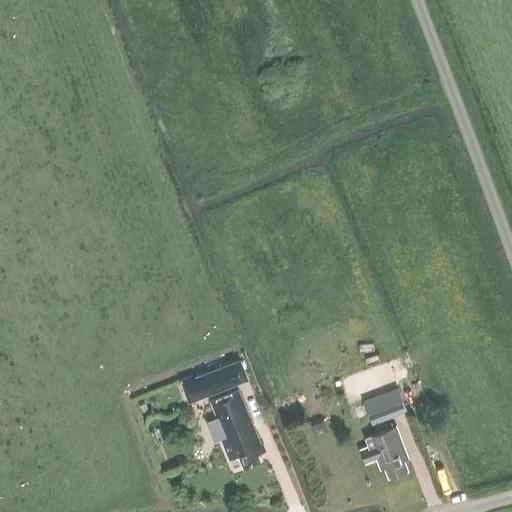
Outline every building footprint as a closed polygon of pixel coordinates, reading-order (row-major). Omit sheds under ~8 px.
[(248,379),(240,359),(195,377),(194,375),(180,380),(187,398),(199,393),(201,398),(248,379)] [(406,411),(398,388),(362,401),(371,424),(406,411)] [(261,463),(257,455),(264,453),(238,390),(209,402),(216,418),(218,417),(226,436),(220,439),(229,461),(238,458),(243,470),(261,463)] [(364,418),(359,406),(353,409),(357,420),(364,418)] [(323,421),(310,426),(315,439),(328,434),(323,421)] [(388,479),(406,472),(403,463),(407,461),(398,437),(395,438),(392,429),(364,440),(367,449),(359,452),(364,466),(376,461),(380,472),(385,470),(388,479)]
